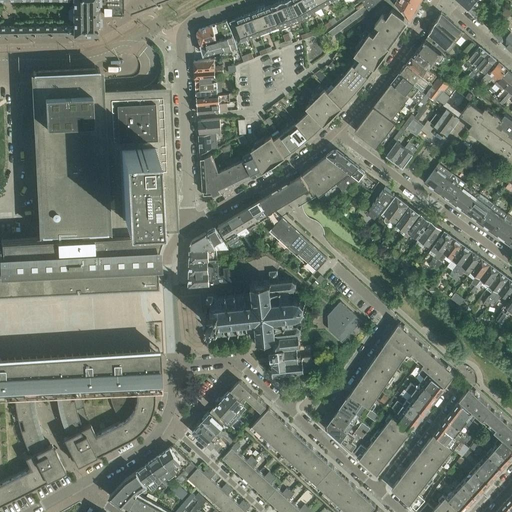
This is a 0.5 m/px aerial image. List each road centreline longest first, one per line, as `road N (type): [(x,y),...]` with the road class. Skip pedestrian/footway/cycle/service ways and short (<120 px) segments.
road 1 (residential): [(188,222),(179,39),(193,19),(252,0)]
road 2 (residential): [(284,405),(299,390),(341,381),(392,314),(330,258)]
road 3 (residential): [(511,264),(335,131)]
road 4 (residential): [(335,131),(276,180),(188,222)]
road 5 (residential): [(436,0),(381,82),(335,131)]
road 6 (residential): [(172,366),(167,254),(188,222)]
road 7 (residential): [(377,490),(460,377)]
road 8 (residential): [(377,490),(284,405)]
road 9 (residential): [(120,46),(89,57),(0,60)]
road 10 (residential): [(265,511),(176,430)]
